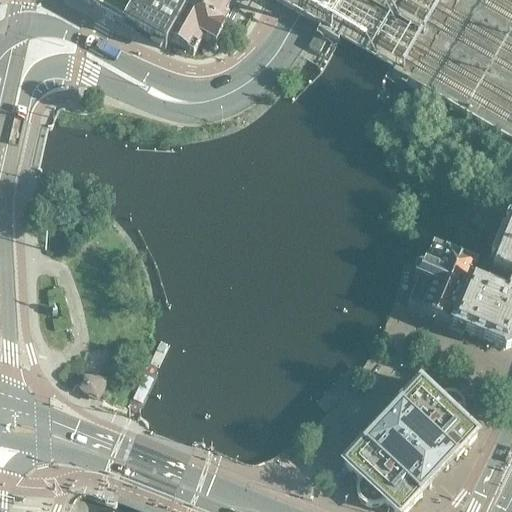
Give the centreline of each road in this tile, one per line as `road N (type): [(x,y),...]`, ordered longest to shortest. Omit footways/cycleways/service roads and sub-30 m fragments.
road 1 (primary): [(2,404),(7,186),(33,86),(75,70),(162,107),(218,107),(251,89),(283,39)]
road 2 (primary): [(283,39),(242,75),(191,92),(47,26),(16,28),(0,39)]
road 3 (tertiary): [(281,511),(2,404)]
road 4 (tertiary): [(0,438),(100,462),(223,511)]
